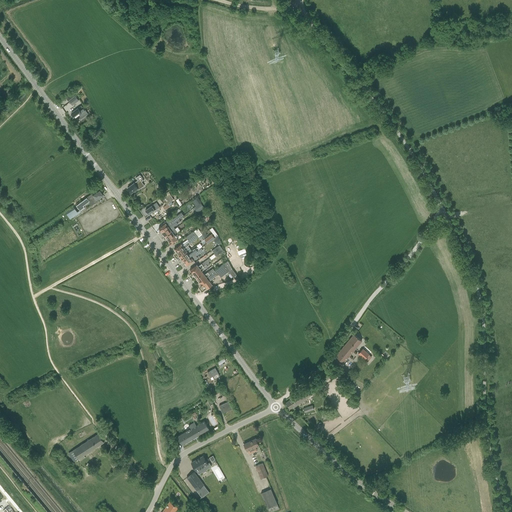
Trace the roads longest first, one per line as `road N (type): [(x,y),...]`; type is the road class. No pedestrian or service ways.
road 1 (tertiary): [(274,406),(0,37)]
road 2 (track): [(442,209),(322,364),(274,406)]
road 3 (unclassified): [(148,511),(179,456),(274,406)]
road 4 (tertiary): [(403,511),(274,406)]
road 5 (track): [(100,0),(140,35),(183,22),(189,52),(163,49)]
